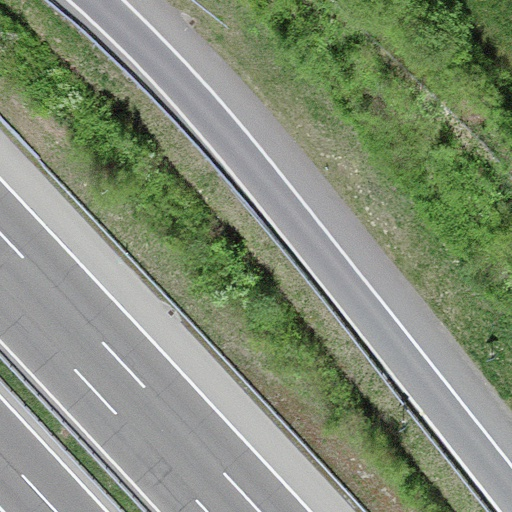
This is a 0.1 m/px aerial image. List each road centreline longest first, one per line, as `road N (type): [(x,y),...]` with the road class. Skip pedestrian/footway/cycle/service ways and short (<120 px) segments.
road 1 (motorway): [(511,495),(235,144),(98,0)]
road 2 (motorway): [(234,511),(0,260)]
